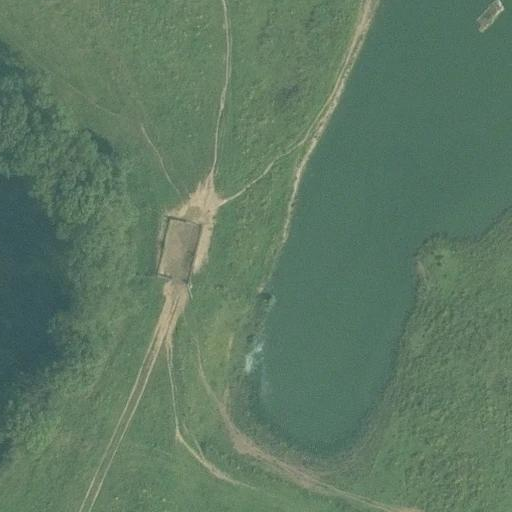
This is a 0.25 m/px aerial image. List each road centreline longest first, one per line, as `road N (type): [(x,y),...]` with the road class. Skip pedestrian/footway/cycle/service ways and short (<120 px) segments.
road 1 (track): [(87,0),(148,142),(197,228),(138,345),(33,433)]
road 2 (track): [(197,228),(307,135),(358,28),(363,0)]
road 3 (track): [(197,228),(222,103),(222,0)]
